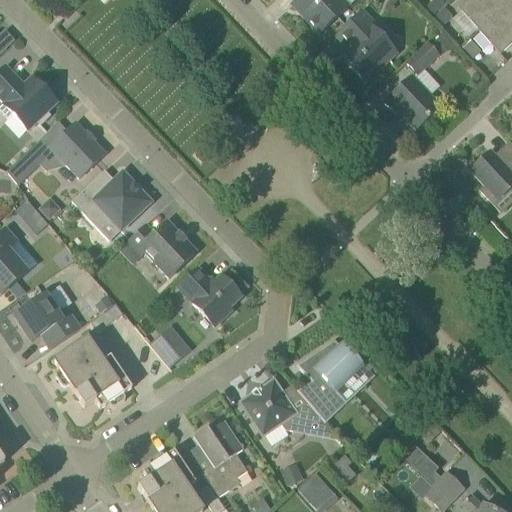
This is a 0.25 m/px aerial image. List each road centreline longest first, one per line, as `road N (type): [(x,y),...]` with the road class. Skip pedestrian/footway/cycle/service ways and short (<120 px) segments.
road 1 (residential): [(74,473),(263,351),(276,330),(277,296),(0,0)]
road 2 (residential): [(404,183),(231,0)]
road 3 (residential): [(511,300),(404,183)]
road 4 (unclassified): [(404,183),(511,92)]
road 5 (residential): [(74,473),(0,368)]
